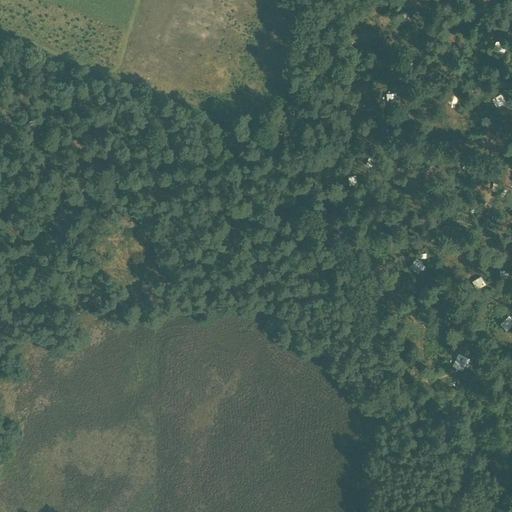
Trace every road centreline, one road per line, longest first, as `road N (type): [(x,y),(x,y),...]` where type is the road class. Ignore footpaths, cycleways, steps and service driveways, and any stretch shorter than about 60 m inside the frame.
road 1 (track): [(0,124),(46,138),(128,145),(223,176),(228,187),(208,235),(185,263),(159,274)]
road 2 (track): [(406,103),(443,294)]
